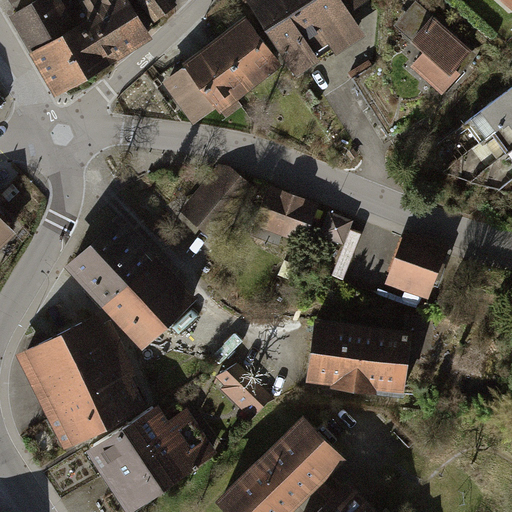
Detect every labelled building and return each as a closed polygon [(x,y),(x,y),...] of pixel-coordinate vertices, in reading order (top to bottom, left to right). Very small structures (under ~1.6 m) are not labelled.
[(30,51),(76,24),(62,0),(33,0),(8,15),(30,51)] [(77,0),(87,17),(76,24),(30,51),(28,52),(54,96),(152,39),(129,0),(77,0)] [(137,0),(154,22),(177,4),(173,0),(137,0)] [(246,0),(265,28),(307,0),(246,0)] [(367,0),(307,0),(265,28),(295,75),(333,50),(336,54),(366,35),(350,11),(367,0)] [(424,51),(411,65),(442,94),(477,55),(416,0),(394,25),(424,51)] [(246,15),(200,48),(237,99),(283,65),(246,15)] [(243,106),(237,99),(200,48),(181,62),(183,64),(161,81),(192,123),(215,107),(219,112),(221,111),(226,118),(243,106)] [(369,60),(349,72),(388,137),(413,122),(377,63),(373,66),(369,60)] [(492,133),(511,118),(511,87),(466,123),(480,142),(492,133)] [(511,149),(511,118),(492,133),(507,153),(511,149)] [(219,164),(179,211),(207,234),(251,183),(230,166),(219,164)] [(320,203),(269,184),(253,224),(304,244),(320,203)] [(354,220),(329,210),(319,234),(344,244),(354,220)] [(0,248),(18,231),(0,212),(0,248)] [(119,214),(63,266),(141,349),(197,297),(119,214)] [(449,244),(405,228),(385,283),(429,299),(436,279),(440,280),(446,264),(442,262),(449,244)] [(98,312),(15,354),(63,448),(146,406),(131,375),(137,372),(110,319),(103,322),(98,312)] [(412,329),(314,316),(305,380),(330,384),(330,387),(404,397),(412,329)] [(221,388),(251,417),(273,398),(238,363),(218,376),(224,384),(221,388)] [(157,404),(85,451),(125,511),(128,511),(218,453),(187,407),(167,420),(157,404)] [(302,415),(214,501),(225,511),(292,511),(315,490),(333,472),(346,459),(302,415)] [(344,483),(333,472),(315,490),(326,501),(344,483)] [(326,501),(314,511),(379,511),(348,479),(344,483),(326,501)]
